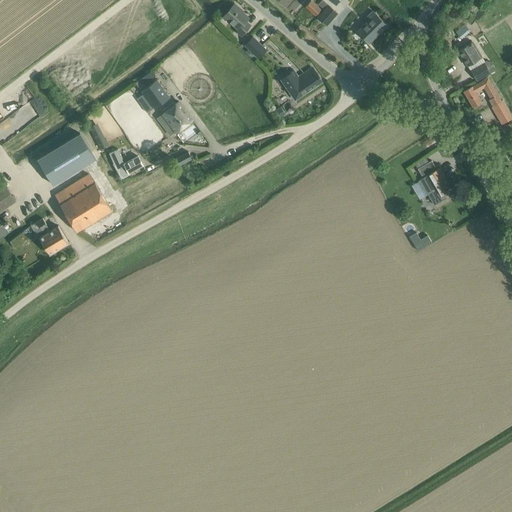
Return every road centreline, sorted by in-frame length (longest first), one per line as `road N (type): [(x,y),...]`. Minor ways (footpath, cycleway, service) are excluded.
road 1 (unclassified): [(0,322),(87,258),(276,151),(360,80)]
road 2 (unclassified): [(360,80),(331,67),(250,0)]
road 3 (unclassified): [(511,221),(444,113)]
